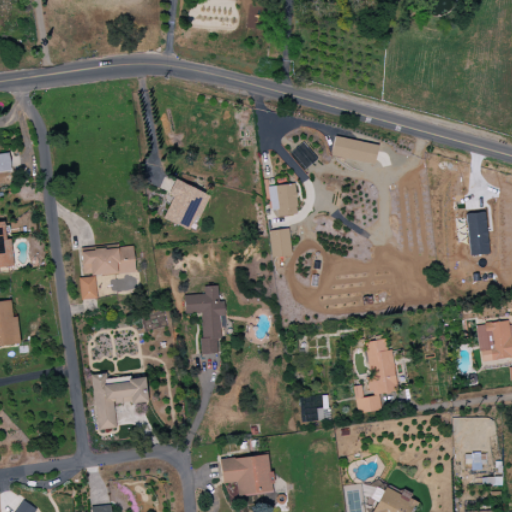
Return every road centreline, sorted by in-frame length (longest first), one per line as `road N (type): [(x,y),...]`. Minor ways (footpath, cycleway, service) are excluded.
road 1 (tertiary): [(0,83),(168,68),(511,156)]
road 2 (residential): [(17,81),(44,141),(86,463)]
road 3 (residential): [(221,448),(0,474)]
